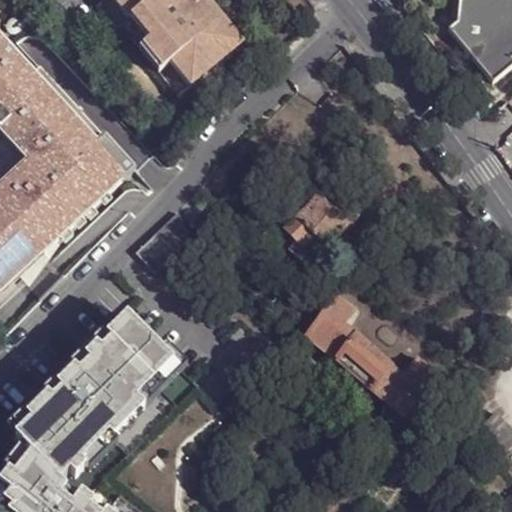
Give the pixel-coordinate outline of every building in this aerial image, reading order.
[(108,0),(98,9),(118,32),(122,29),(180,99),(243,46),(204,0),(108,0)] [(511,0),(455,0),(454,17),(445,25),(490,79),(511,60),(511,53),(511,52),(511,0)] [(0,294),(22,275),(19,272),(57,238),(59,241),(137,168),(107,136),(106,137),(41,66),(34,74),(11,49),(0,36),(0,294)] [(11,49),(34,74),(41,66),(18,42),(11,49)] [(362,216),(331,187),(319,198),(350,227),(362,216)] [(288,226),(286,228),(301,244),(309,234),(328,250),(350,227),(319,198),(317,196),(296,217),(288,226)] [(153,274),(190,241),(178,215),(137,255),(153,274)] [(311,268),(328,250),(309,234),(301,244),(293,252),(311,268)] [(22,275),(59,241),(57,238),(19,272),(22,275)] [(405,416),(438,375),(420,360),(405,377),(344,327),(353,316),(335,299),(328,315),(310,336),(405,416)] [(198,387),(128,315),(75,368),(47,395),(10,432),(24,448),(0,475),(0,511),(138,511),(119,496),(108,509),(89,494),(198,387)] [(42,391),(47,395),(75,368),(70,363),(42,391)] [(503,460),(511,451),(511,429),(502,419),(482,438),(503,460)]
